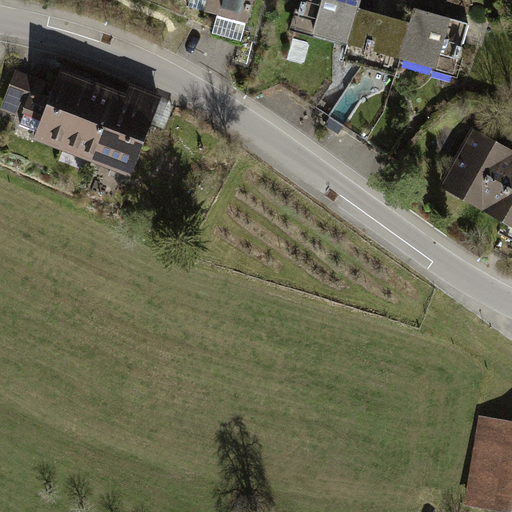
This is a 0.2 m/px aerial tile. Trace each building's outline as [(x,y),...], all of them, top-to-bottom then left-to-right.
[(220,0),(212,32),(241,40),(252,0),(220,0)] [(358,0),(299,0),(297,11),(299,12),(295,27),(347,42),(358,0)] [(409,21),(357,6),(343,56),(395,71),(409,21)] [(460,43),(467,21),(414,6),(400,56),(452,71),(456,56),(459,56),(462,44),(460,43)] [(60,147),(85,79),(59,70),(34,137),(60,147)] [(34,79),(15,72),(0,107),(19,116),(34,79)] [(87,157),(112,89),(86,79),(60,147),(87,157)] [(128,172),(158,96),(130,85),(126,95),(113,90),(87,157),(128,172)] [(47,101),(29,93),(14,129),(33,137),(47,101)] [(447,174),(460,182),(462,186),(458,193),(509,221),(511,215),(511,152),(472,130),(447,174)] [(511,421),(481,417),(467,499),(511,507),(511,421)]
